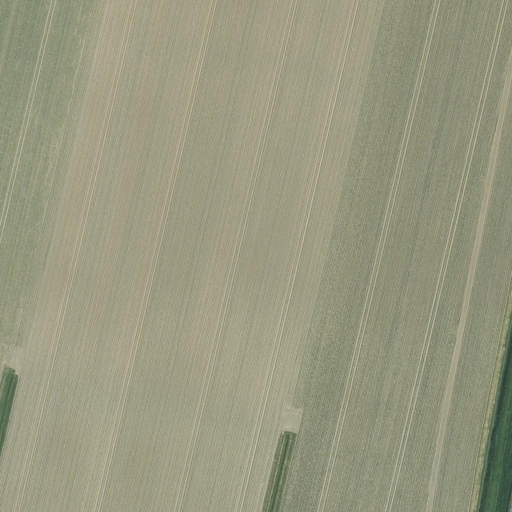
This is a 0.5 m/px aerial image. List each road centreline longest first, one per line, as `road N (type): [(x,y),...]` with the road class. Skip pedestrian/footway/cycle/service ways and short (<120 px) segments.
road 1 (track): [(264,511),(283,431),(294,434),(276,511)]
road 2 (track): [(0,450),(18,371),(6,368),(0,399)]
